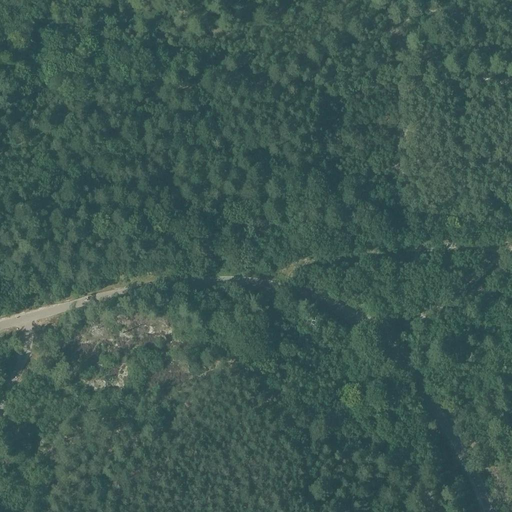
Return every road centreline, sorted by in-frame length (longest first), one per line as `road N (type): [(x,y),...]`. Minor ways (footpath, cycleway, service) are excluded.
road 1 (unknown): [(511,16),(408,16),(400,36),(389,31),(312,106),(185,88),(127,103),(95,99),(42,135),(0,151)]
road 2 (unknown): [(421,220),(452,206),(463,180),(456,0)]
